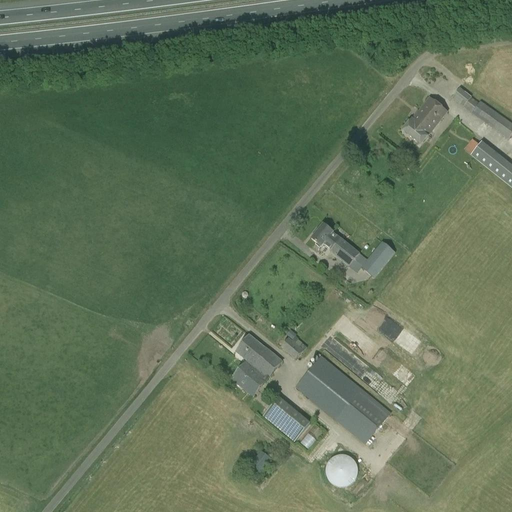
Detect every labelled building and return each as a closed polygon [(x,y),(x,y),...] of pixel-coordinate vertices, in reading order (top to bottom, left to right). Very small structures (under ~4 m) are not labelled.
[(511,125),(480,103),(479,104),(471,99),(472,98),(460,90),(452,100),(472,115),(509,141),(511,136),(511,125)] [(447,113),(430,99),(404,133),(421,146),(447,113)] [(471,157),(511,189),(511,166),(482,143),(471,157)] [(354,262),(362,268),(375,279),(395,254),(382,243),(367,261),(333,234),(324,225),(311,240),(321,248),(322,248),(349,268),(354,262)] [(295,335),(291,331),(287,335),(292,340),(295,335)] [(232,381),(253,398),(282,363),(250,337),(236,353),(247,362),(232,381)] [(304,352),(307,349),(302,344),(299,348),(289,339),(281,349),(296,362),(304,352)] [(381,347),(371,358),(392,376),(401,365),(381,347)] [(364,446),(390,414),(322,357),(295,389),(364,446)] [(299,415),(279,397),(266,413),(263,410),(259,415),(263,418),(283,435),(295,445),(311,425),(299,415)] [(260,476),(271,460),(262,453),(249,468),(260,476)] [(331,459),(334,488),(360,484),(356,456),(331,459)]
